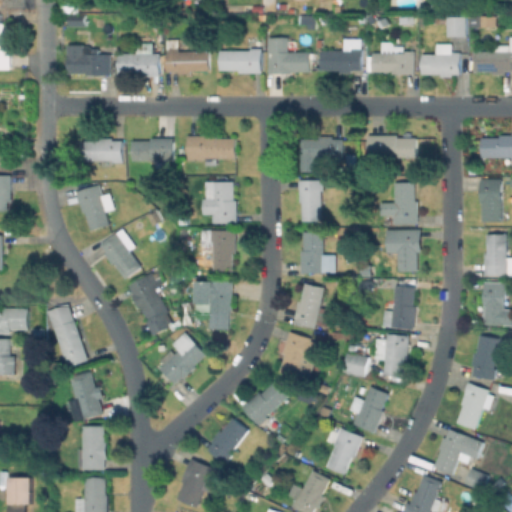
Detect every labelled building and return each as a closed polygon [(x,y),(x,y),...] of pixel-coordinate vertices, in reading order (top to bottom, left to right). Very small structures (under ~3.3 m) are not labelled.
[(318,15),(316,28),(308,27),(308,24),(301,24),(302,14),(318,15)] [(87,15),(87,26),(73,26),(73,15),(87,15)] [(467,15),(467,35),(449,35),(448,15),(467,15)] [(495,15),(469,15),(469,26),(495,27),(495,15)] [(393,24),(383,30),(378,23),(388,17),(393,24)] [(0,25),(13,25),(13,70),(0,69),(0,25)] [(310,51),(311,70),(270,71),(269,36),(289,35),(289,51),(310,51)] [(363,37),(363,69),(352,69),(352,71),(340,71),(340,68),(322,68),(322,49),(345,49),(345,37),(363,37)] [(179,38),(179,50),(210,49),(210,68),(192,69),(191,72),(180,72),(180,70),(169,70),(168,39),(179,38)] [(161,52),(161,75),(138,75),(137,71),(120,71),(120,53),(137,53),(137,41),(153,40),(154,52),(161,52)] [(411,42),(411,49),(414,49),(414,73),(374,73),(374,51),(404,51),(404,42),(411,42)] [(111,52),(111,72),(69,72),(69,43),(84,43),(84,52),(111,52)] [(511,44),(510,50),(511,50),(511,69),(506,69),(506,72),(493,72),(493,69),(475,69),(475,50),(495,50),(495,44),(511,44)] [(262,46),(263,71),(221,71),(222,49),(251,49),(251,46),(262,46)] [(461,50),(461,72),(453,72),(453,75),(442,75),(441,71),(422,71),(422,53),(452,53),(453,50),(461,50)] [(417,137),(417,154),(393,155),(393,163),(384,163),(384,155),(370,155),(370,133),(399,133),(399,137),(417,137)] [(511,133),(511,155),(483,155),(483,136),(501,136),(501,133),(511,133)] [(236,137),(237,156),(189,157),(189,134),(218,134),(218,137),(236,137)] [(334,134),(334,139),(344,139),(344,159),(334,159),(334,156),(318,156),(318,169),(303,169),(303,138),(321,138),(321,134),(334,134)] [(114,136),(114,139),(124,139),(124,157),(84,158),(83,139),(102,139),(101,136),(114,136)] [(174,137),(175,168),(153,169),(153,158),(134,159),(133,140),(152,139),(152,137),(174,137)] [(357,153),(357,172),(348,172),(348,153),(357,153)] [(9,200),(9,209),(0,209),(0,174),(11,174),(12,200),(9,200)] [(502,177),(503,219),(484,219),(484,200),(481,200),(481,177),(502,177)] [(96,178),(111,223),(92,229),(86,210),(84,211),(75,185),(96,178)] [(322,190),(323,219),(304,219),(303,200),(301,200),(300,178),(325,178),(325,189),(322,190)] [(235,179),(235,199),(238,199),(238,221),(214,221),(214,212),(205,212),(204,197),(207,197),(207,179),(235,179)] [(415,180),(416,199),(418,199),(419,221),(395,222),(395,219),(382,219),(382,201),(397,201),(397,181),(415,180)] [(165,219),(155,225),(148,212),(158,207),(165,219)] [(237,228),(237,251),(234,251),(234,269),(215,269),(215,246),(204,246),(204,228),(237,228)] [(419,269),(398,269),(397,228),(417,228),(419,269)] [(334,254),(334,270),(303,271),(303,249),(305,249),(305,230),(324,230),(324,254),(334,254)] [(118,232),(142,265),(127,276),(116,260),(113,262),(106,252),(108,251),(103,243),(118,232)] [(511,257),(511,273),(488,273),(488,232),(507,232),(507,257),(511,257)] [(360,272),(360,261),(374,261),(374,272),(360,272)] [(149,272),(152,277),(155,275),(162,287),(157,289),(169,310),(164,313),(171,324),(154,334),(147,320),(149,318),(143,307),(141,308),(133,293),(134,292),(130,284),(149,272)] [(235,280),(234,309),(230,309),(230,327),(211,326),(211,313),(198,313),(199,300),(198,300),(199,279),(235,280)] [(511,308),(511,322),(486,322),(486,304),(484,304),(485,280),(507,281),(506,308),(511,308)] [(327,286),(322,306),(332,308),(328,325),(317,322),(316,326),(294,321),(299,299),(303,300),(307,281),(327,286)] [(418,305),(415,327),(384,323),(386,308),(394,309),(398,284),(416,287),(414,304),(418,305)] [(88,359),(69,365),(50,309),(70,303),(88,359)] [(29,306),(29,327),(11,327),(11,331),(0,331),(0,311),(5,311),(5,306),(29,306)] [(325,344),(319,362),(313,360),(307,377),(300,374),(299,376),(296,375),(294,379),(287,376),(288,372),(281,370),(287,351),(284,350),(291,329),(312,336),(311,339),(325,344)] [(187,331),(207,352),(196,363),(197,365),(185,376),(184,375),(177,382),(162,366),(165,362),(162,358),(173,349),(176,352),(180,349),(174,343),(187,331)] [(410,334),(406,375),(384,372),(386,357),(375,356),(377,336),(388,338),(388,332),(410,334)] [(501,336),(495,367),(497,368),(495,378),(474,374),(476,363),(473,362),(475,351),(478,351),(482,332),(501,336)] [(0,339),(11,339),(11,354),(15,354),(16,373),(0,373),(0,339)] [(369,354),(364,373),(344,368),(349,350),(369,354)] [(31,358),(31,373),(22,373),(22,358),(31,358)] [(104,412),(84,417),(83,415),(78,416),(73,400),(78,399),(71,376),(92,370),(104,412)] [(276,380),(289,393),(268,414),(276,423),(269,430),(245,406),(261,390),(263,392),(276,380)] [(495,394),(490,408),(485,406),(477,427),(458,420),(465,403),(462,402),(470,381),(491,388),(489,392),(495,394)] [(331,387),(328,392),(322,388),(325,383),(331,387)] [(388,393),(382,409),(385,410),(376,432),(354,422),(359,411),(350,407),(356,394),(365,398),(371,386),(388,393)] [(45,388),(45,403),(31,403),(31,388),(45,388)] [(318,410),(324,402),(332,407),(326,416),(318,410)] [(250,428),(231,452),(233,454),(227,462),(210,449),(216,441),(214,439),(222,429),(224,430),(235,416),(250,428)] [(106,424),(106,440),(108,440),(108,457),(106,457),(106,467),(85,467),(85,464),(79,465),(79,448),(84,448),(84,424),(106,424)] [(364,435),(355,455),(353,454),(345,473),(328,466),(337,444),(334,443),(341,425),(364,435)] [(451,427),(484,441),(477,456),(472,454),(469,461),(460,457),(454,472),(435,465),(443,447),(440,446),(444,435),(447,437),(451,427)] [(215,466),(198,505),(179,497),(186,481),(183,479),(193,456),(215,466)] [(467,482),(475,464),(493,472),(485,490),(467,482)] [(244,472),(248,465),(256,470),(253,476),(244,472)] [(330,477),(322,493),(325,494),(319,506),(316,505),(313,511),(311,511),(295,504),(298,497),(292,494),(297,483),(304,487),(313,468),(330,477)] [(274,478),(269,483),(263,477),(268,472),(274,478)] [(440,489),(444,491),(438,509),(432,507),(430,511),(410,511),(405,510),(409,501),(412,502),(416,490),(419,491),(425,473),(443,480),(440,489)] [(6,511),(6,476),(30,476),(30,503),(24,503),(24,511),(6,511)] [(107,476),(107,492),(108,492),(108,511),(77,511),(77,497),(86,496),(86,477),(107,476)]
